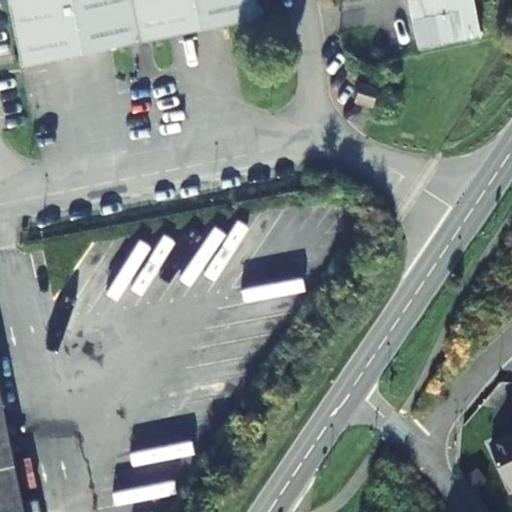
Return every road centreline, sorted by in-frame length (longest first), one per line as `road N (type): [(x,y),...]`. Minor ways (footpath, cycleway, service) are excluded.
road 1 (secondary): [(353,387),(511,151)]
road 2 (secondary): [(269,511),(353,387)]
road 3 (residential): [(511,339),(416,448)]
